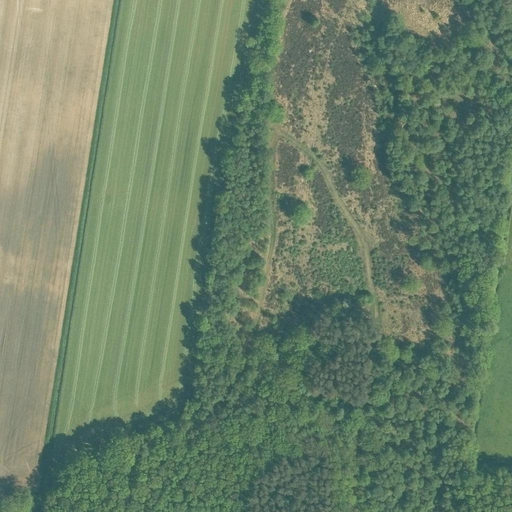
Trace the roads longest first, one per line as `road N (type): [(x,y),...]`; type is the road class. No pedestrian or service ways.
road 1 (track): [(263,118),(272,237),(234,377),(214,397),(137,433),(116,511)]
road 2 (track): [(263,118),(315,155),(368,264),(367,365),(345,454),(342,511)]
road 3 (track): [(253,0),(237,95),(263,118)]
